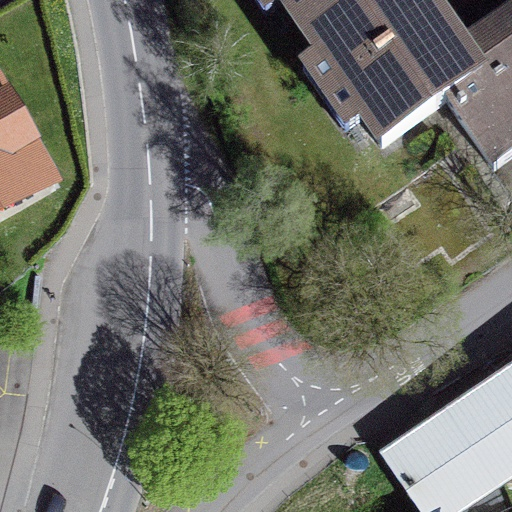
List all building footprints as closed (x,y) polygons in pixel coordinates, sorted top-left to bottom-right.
[(253,0),(266,18),(283,7),(301,33),(348,0),(253,0)] [(464,58),(423,0),(348,0),(301,33),(320,61),(304,72),(345,133),(362,121),(381,149),(447,104),(480,81),(464,58)] [(511,25),(464,58),(480,81),(447,104),(494,172),(511,159),(511,25)] [(0,106),(0,208),(44,184),(12,127),(0,106)] [(511,379),(499,389),(390,461),(424,511),(461,511),(511,478),(511,379)]
